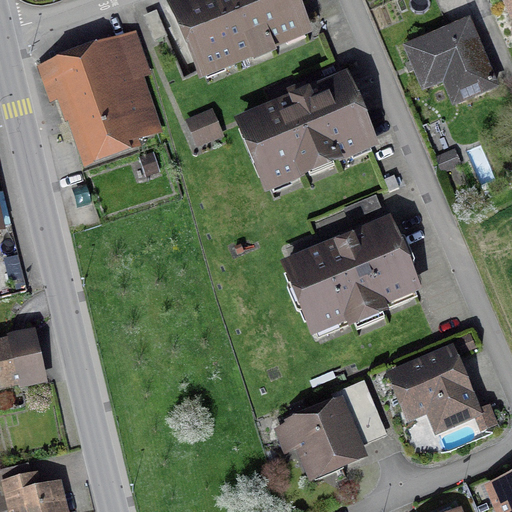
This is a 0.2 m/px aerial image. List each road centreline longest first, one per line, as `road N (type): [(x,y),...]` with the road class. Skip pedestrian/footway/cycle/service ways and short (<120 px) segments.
road 1 (tertiary): [(116,511),(8,76)]
road 2 (unclassified): [(348,0),(511,381)]
road 3 (unclassified): [(511,447),(366,511)]
